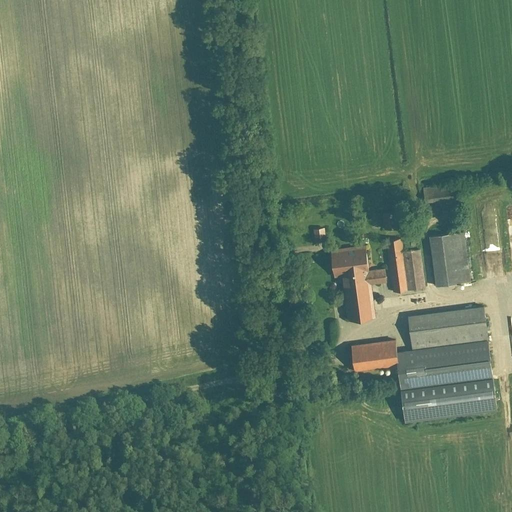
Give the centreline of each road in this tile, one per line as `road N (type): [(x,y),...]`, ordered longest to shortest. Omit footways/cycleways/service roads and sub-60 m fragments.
road 1 (unclassified): [(258,511),(243,390),(268,348),(226,0)]
road 2 (track): [(0,429),(253,379)]
